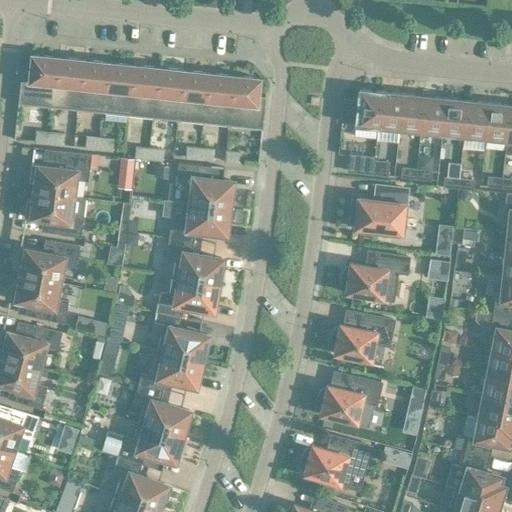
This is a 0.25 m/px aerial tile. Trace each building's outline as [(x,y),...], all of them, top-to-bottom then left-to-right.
[(20,66),(17,103),(51,107),(56,57),(30,55),(29,72),(21,71),(22,66),(20,66)] [(76,109),(81,60),(56,57),(51,107),(76,109)] [(101,112),(106,63),(81,60),(76,109),(101,112)] [(126,115),(132,65),(106,63),(101,112),(126,115)] [(151,117),(157,68),(132,65),(126,115),(151,117)] [(177,120),(182,70),(157,68),(151,117),(177,120)] [(202,122),(207,73),(182,70),(177,120),(202,122)] [(207,73),(202,122),(227,125),(232,76),(207,73)] [(261,129),(265,92),(264,91),(263,96),(256,95),(258,78),(232,76),(227,125),(261,129)] [(376,127),(380,91),(375,91),(358,90),(357,102),(344,100),(344,99),(342,99),(340,120),(355,121),(354,124),(371,125),(371,126),(376,127)] [(380,91),(376,127),(398,129),(401,93),(380,91)] [(419,131),(423,96),(401,93),(398,129),(419,131)] [(441,134),(444,98),(423,96),(419,131),(441,134)] [(462,136),(466,100),(444,98),(441,134),(462,136)] [(484,138),(487,102),(466,100),(462,136),(484,138)] [(505,140),(509,104),(487,102),(484,138),(505,140)] [(48,130),(34,128),(33,140),(47,142),(48,130)] [(62,131),(48,130),(47,142),(60,143),(62,131)] [(99,136),(85,134),(84,146),(97,148),(99,136)] [(113,137),(99,136),(97,148),(111,149),(113,137)] [(148,145),(134,144),(133,156),(147,157),(148,145)] [(199,145),(185,144),(184,156),(198,157),(199,145)] [(162,147),(148,145),(147,157),(160,159),(162,147)] [(213,147),(199,145),(198,157),(211,159),(213,147)] [(238,150),(224,149),(223,161),(237,162),(238,150)] [(31,190),(72,196),(75,179),(86,181),(90,154),(60,151),(58,166),(30,163),(27,181),(32,182),(31,190)] [(372,165),(373,157),(348,154),(346,171),(371,174),(372,165)] [(184,186),(182,201),(232,207),(231,207),(231,190),(229,190),(230,181),(200,177),(202,165),(177,163),(174,184),(184,186)] [(153,177),(167,179),(169,166),(154,164),(153,177)] [(387,166),(372,165),(371,174),(386,175),(387,166)] [(415,169),(401,168),(400,177),(414,178),(415,169)] [(430,171),(415,169),(414,178),(429,180),(430,171)] [(130,189),(131,177),(118,175),(116,187),(130,189)] [(457,188),(458,179),(443,177),(442,186),(457,188)] [(500,187),(501,178),(487,177),(486,186),(500,187)] [(511,188),(511,179),(501,178),(500,187),(511,188)] [(471,189),(472,180),(458,179),(457,188),(471,189)] [(353,227),(400,233),(405,188),(374,185),(372,199),(356,197),(356,201),(352,201),(349,223),(353,224),(353,227)] [(154,191),(125,189),(123,215),(139,216),(140,202),(153,202),(154,191)] [(84,197),(72,196),(31,190),(30,199),(25,199),(23,217),(51,220),(50,232),(79,237),(84,197)] [(461,190),(458,193),(458,198),(461,201),(467,201),(470,198),(470,193),(467,190),(461,190)] [(507,232),(511,232),(511,193),(505,192),(503,210),(509,210),(507,232)] [(167,237),(192,241),(194,229),(224,233),(225,224),(227,224),(231,208),(232,208),(232,207),(182,201),(180,217),(170,216),(167,237)] [(117,233),(125,234),(125,232),(127,219),(119,218),(117,233)] [(125,232),(135,233),(137,221),(127,219),(125,232)] [(462,227),(452,226),(450,242),(460,243),(462,227)] [(418,248),(433,249),(435,229),(420,228),(418,248)] [(125,232),(125,234),(123,244),(135,246),(137,234),(135,233),(125,232)] [(192,241),(167,237),(164,258),(174,260),(171,276),(220,285),(221,284),(219,284),(221,267),(219,267),(220,258),(190,252),(192,241)] [(19,265),(18,274),(58,282),(62,265),(74,268),(78,245),(48,240),(46,252),(18,246),(15,264),(19,265)] [(434,253),(448,255),(450,243),(435,241),(434,253)] [(453,265),(463,266),(465,250),(455,248),(453,265)] [(348,262),(348,266),(345,266),(342,269),(340,274),(340,278),(340,283),(342,288),(344,288),(343,292),(391,299),(395,271),(404,272),(407,257),(373,252),(371,265),(348,262)] [(502,276),(511,276),(511,254),(504,254),(502,276)] [(429,258),(426,278),(446,280),(448,261),(429,258)] [(58,282),(18,274),(16,282),(11,281),(7,299),(36,305),(33,316),(62,323),(67,301),(55,298),(58,282)] [(105,274),(102,289),(115,291),(118,277),(105,274)] [(154,311),(179,316),(181,304),(211,310),(213,301),(215,301),(219,285),(220,285),(171,276),(168,292),(158,290),(154,311)] [(491,312),(511,315),(511,276),(502,276),(500,298),(494,297),(491,312)] [(118,285),(115,302),(131,305),(133,297),(127,287),(118,285)] [(115,303),(112,316),(124,319),(127,306),(115,303)] [(156,350),(205,361),(203,360),(206,344),(204,343),(206,334),(176,327),(179,316),(154,311),(150,332),(159,334),(156,350)] [(491,350),(511,354),(511,315),(491,312),(489,327),(495,329),(491,350)] [(392,320),(364,314),(361,328),(338,323),(337,327),(335,327),(332,330),(330,335),(329,339),(329,344),(330,349),(333,349),(332,353),(369,360),(373,342),(387,345),(392,320)] [(0,347),(1,347),(0,349),(0,356),(39,367),(43,351),(54,354),(61,331),(31,324),(28,336),(1,328),(0,330),(0,347)] [(445,330),(443,341),(454,343),(456,333),(445,330)] [(118,342),(105,339),(97,372),(110,375),(118,342)] [(95,340),(90,356),(97,358),(102,342),(95,340)] [(436,362),(446,364),(449,348),(439,346),(436,362)] [(137,384),(161,390),(164,379),(194,386),(196,377),(198,377),(203,361),(205,362),(205,361),(156,350),(150,375),(140,373),(137,384)] [(486,372),(511,377),(511,354),(491,350),(486,372)] [(34,383),(39,367),(0,356),(0,384),(14,388),(11,400),(40,408),(46,386),(34,383)] [(432,378),(442,380),(446,364),(436,362),(432,378)] [(446,364),(444,374),(457,376),(459,367),(446,364)] [(482,393),(511,399),(511,377),(486,372),(482,393)] [(379,382),(351,376),(348,389),(325,384),(324,388),(322,387),(319,391),(316,395),(315,399),(315,404),(317,409),(319,409),(318,413),(355,422),(359,404),(373,407),(379,382)] [(137,423),(183,436),(180,435),(182,428),(185,429),(190,412),(187,411),(188,410),(158,401),(161,390),(137,384),(132,404),(141,407),(137,423)] [(440,391),(430,389),(427,405),(436,407),(440,391)] [(478,415),(511,421),(511,399),(482,393),(478,415)] [(0,445),(13,450),(18,434),(29,438),(37,416),(9,407),(5,418),(0,416),(0,445)] [(463,450),(488,457),(491,445),(506,448),(508,434),(511,434),(511,421),(478,415),(473,437),(467,436),(463,450)] [(183,437),(183,436),(137,423),(132,438),(106,430),(99,450),(116,455),(140,463),(144,452),(173,461),(173,459),(176,460),(181,444),(178,443),(180,436),(183,437)] [(63,424),(59,436),(73,441),(77,429),(63,424)] [(94,440),(79,435),(77,442),(92,446),(94,440)] [(302,473),(357,489),(369,446),(336,437),(332,450),(310,444),(309,448),(306,447),(303,450),(301,454),(299,459),(299,464),(300,468),(303,469),(302,473)] [(7,466),(13,450),(0,445),(0,487),(11,492),(18,470),(7,466)] [(403,450),(398,466),(406,468),(410,453),(403,450)] [(459,489),(497,500),(501,489),(495,487),(499,473),(485,469),(488,457),(463,450),(459,466),(465,468),(459,489)] [(114,494),(159,510),(156,509),(159,502),(162,503),(167,487),(164,486),(165,484),(136,474),(140,463),(116,455),(109,476),(119,479),(114,494)] [(50,466),(44,482),(58,487),(64,471),(50,466)] [(419,477),(412,475),(409,474),(405,490),(414,492),(419,477)] [(66,477),(53,510),(57,511),(69,511),(81,483),(66,477)] [(453,510),(459,511),(497,511),(498,510),(495,509),(497,500),(459,489),(453,510)] [(159,511),(159,510),(114,494),(108,509),(99,506),(96,511),(154,511),(156,510),(159,511)] [(292,503),(291,507),(289,506),(285,510),(283,511),(344,511),(346,506),(319,497),(314,510),(292,503)] [(401,501),(397,511),(408,511),(411,504),(401,501)]
